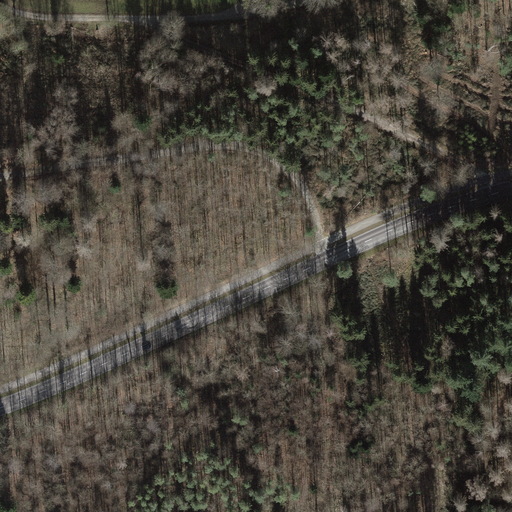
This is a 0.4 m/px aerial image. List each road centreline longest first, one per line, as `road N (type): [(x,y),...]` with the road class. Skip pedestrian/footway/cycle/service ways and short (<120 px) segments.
road 1 (tertiary): [(0,409),(439,211),(511,188)]
road 2 (track): [(244,0),(216,16),(137,19),(412,137),(502,190)]
road 3 (track): [(324,261),(303,189),(280,162),(243,144),(0,176)]
road 4 (track): [(0,4),(12,12),(137,19)]
